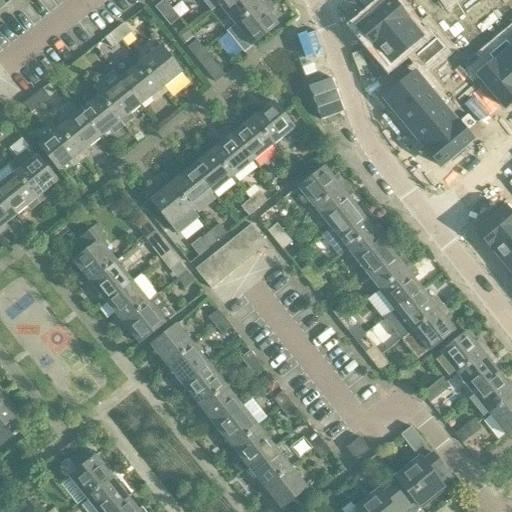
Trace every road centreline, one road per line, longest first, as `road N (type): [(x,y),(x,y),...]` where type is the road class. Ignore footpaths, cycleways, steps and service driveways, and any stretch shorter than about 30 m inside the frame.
road 1 (residential): [(494,511),(404,402),(367,430),(246,277)]
road 2 (unclassified): [(431,222),(363,132),(320,10)]
road 3 (unclassified): [(511,322),(431,222)]
